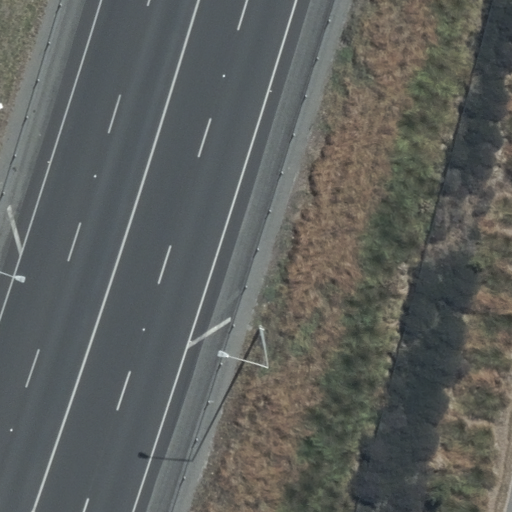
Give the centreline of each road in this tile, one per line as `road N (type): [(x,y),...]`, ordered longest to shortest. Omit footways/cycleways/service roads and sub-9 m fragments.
road 1 (motorway): [(251,0),(89,511)]
road 2 (motorway): [(155,0),(0,462)]
